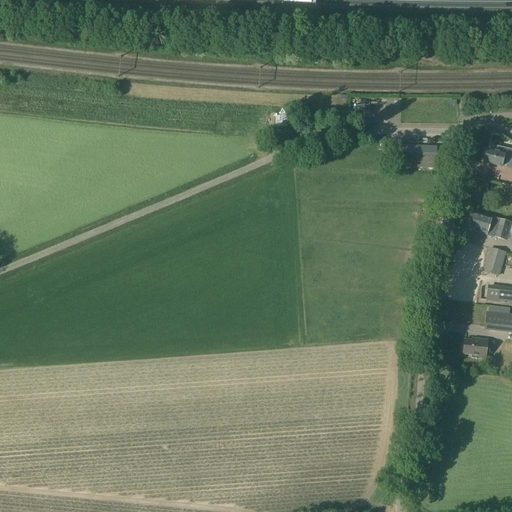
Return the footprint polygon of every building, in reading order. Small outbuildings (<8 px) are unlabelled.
[(395,146),(394,166),(435,168),(436,148),(395,146)] [(487,150),(484,163),(501,166),(501,165),(506,166),(508,157),(511,157),(511,149),(497,146),(496,152),(487,150)] [(486,235),(492,218),(472,212),(467,229),(486,235)] [(511,242),(511,224),(498,220),(495,230),(493,237),(511,242)] [(489,248),(484,272),(499,276),(504,252),(489,248)] [(511,290),(483,287),(481,300),(511,303),(511,290)] [(511,315),(486,313),(485,329),(511,332),(511,315)] [(472,340),(472,342),(464,341),(462,354),(477,356),(477,358),(485,359),(486,348),(493,348),(494,342),(472,340)]
